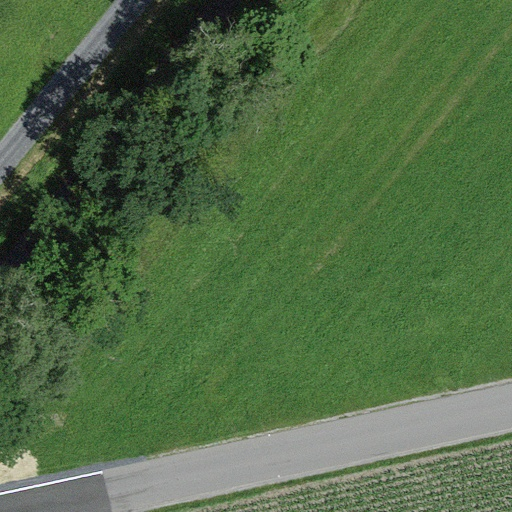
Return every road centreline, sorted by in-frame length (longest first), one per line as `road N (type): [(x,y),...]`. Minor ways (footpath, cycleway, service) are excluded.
road 1 (unclassified): [(511,407),(18,511)]
road 2 (track): [(129,0),(0,160)]
